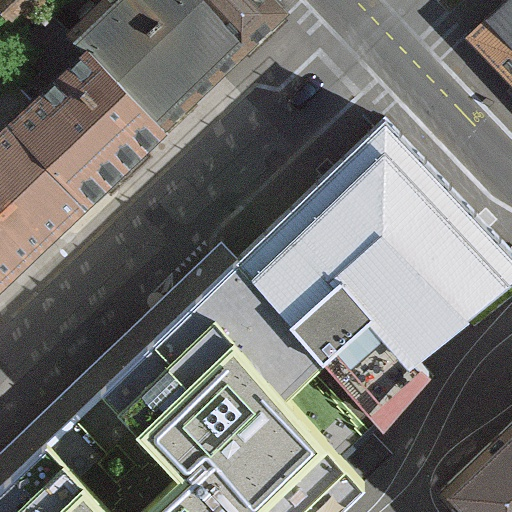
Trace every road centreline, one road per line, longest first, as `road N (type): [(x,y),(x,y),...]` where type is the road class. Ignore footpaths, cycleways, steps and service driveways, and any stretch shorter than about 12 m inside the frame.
road 1 (residential): [(0,384),(372,32)]
road 2 (residential): [(511,176),(372,32)]
